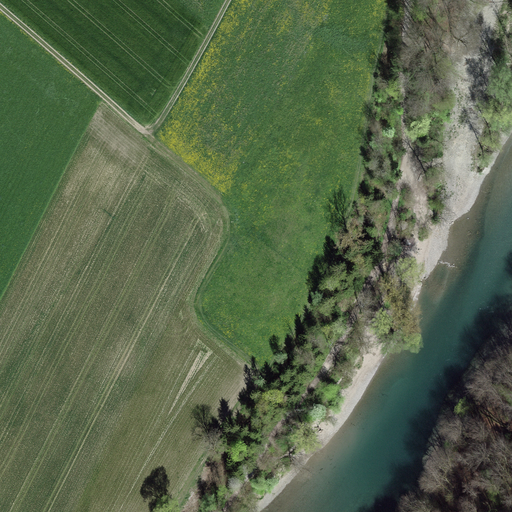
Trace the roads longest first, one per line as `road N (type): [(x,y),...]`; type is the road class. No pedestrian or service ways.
road 1 (track): [(149,136),(230,209),(232,230),(200,303),(211,325),(265,368),(173,511)]
road 2 (track): [(403,162),(376,269),(332,355),(222,511)]
road 3 (track): [(0,6),(149,136),(226,0)]
road 4 (track): [(408,0),(403,162)]
